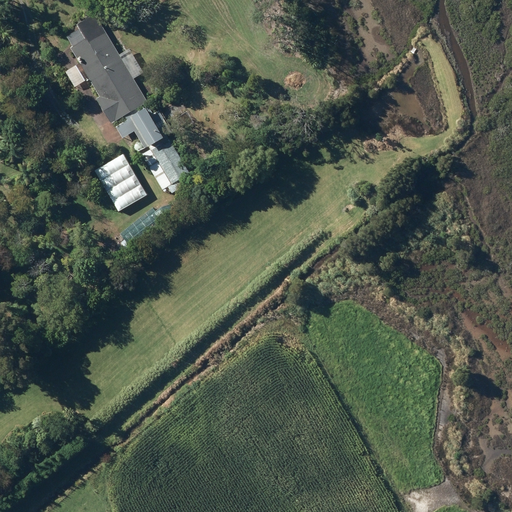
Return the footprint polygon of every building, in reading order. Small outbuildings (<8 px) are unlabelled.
[(119,54),(93,13),(62,33),(70,46),(67,48),(77,64),(63,73),(74,90),(89,80),(98,95),(94,98),(111,123),(146,100),(132,79),(145,71),(129,47),(119,54)] [(151,105),(114,127),(121,140),(137,131),(146,148),(169,135),(151,105)] [(161,190),(167,187),(170,193),(183,185),(180,180),(190,174),(169,138),(141,154),(161,190)] [(123,152),(93,169),(116,211),(146,194),(123,152)] [(161,219),(150,205),(115,231),(125,245),(161,219)]
